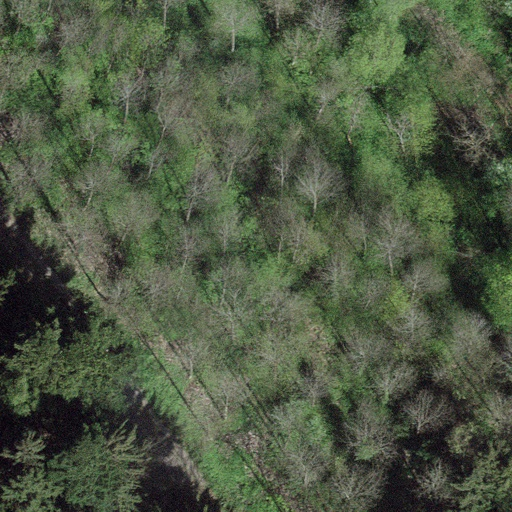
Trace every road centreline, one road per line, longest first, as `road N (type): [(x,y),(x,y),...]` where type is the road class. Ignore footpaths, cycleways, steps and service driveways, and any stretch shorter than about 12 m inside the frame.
road 1 (track): [(225,511),(0,214)]
road 2 (track): [(413,0),(511,92)]
